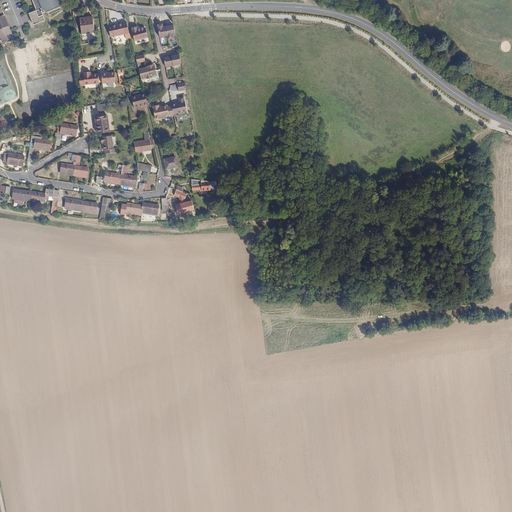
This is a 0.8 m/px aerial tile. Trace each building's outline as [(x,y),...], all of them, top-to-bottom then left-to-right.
[(62,0),(33,0),(37,10),(29,14),(34,25),(45,20),(42,13),(46,12),(46,13),(62,6),(62,0)] [(0,4),(0,29),(9,25),(0,4)] [(93,17),(79,19),(81,33),(95,32),(93,17)] [(110,37),(125,34),(123,23),(112,26),(108,27),(110,37)] [(167,36),(166,27),(164,27),(164,24),(157,25),(160,38),(167,36)] [(14,39),(9,25),(0,29),(0,36),(3,43),(14,39)] [(167,36),(168,40),(174,39),(173,35),(175,34),(174,25),(166,27),(167,36)] [(148,38),(145,28),(137,30),(137,28),(132,29),(132,31),(135,41),(148,38)] [(165,67),(181,64),(179,54),(164,58),(165,67)] [(144,55),(135,56),(142,80),(157,77),(156,70),(154,70),(153,65),(148,66),(148,67),(141,69),(139,62),(145,61),(144,55)] [(79,76),(80,86),(85,86),(85,85),(99,83),(98,74),(91,75),(90,72),(87,72),(84,72),(84,75),(79,76)] [(116,82),(115,72),(101,74),(102,84),(116,82)] [(177,84),(179,91),(186,89),(185,83),(177,84)] [(144,107),(148,106),(145,94),(132,97),(134,108),(140,107),(144,106),(144,107)] [(176,104),(172,105),(172,106),(174,114),(178,113),(179,116),(187,115),(187,111),(185,102),(184,97),(179,98),(180,102),(178,102),(179,103),(176,104)] [(174,114),(172,106),(167,107),(167,105),(159,107),(159,105),(153,106),(155,119),(174,115),(174,114)] [(95,118),(98,134),(110,132),(107,116),(95,118)] [(77,127),(62,124),(61,133),(76,136),(77,127)] [(42,137),(32,135),(27,161),(32,162),(34,149),(50,151),(50,146),(49,146),(49,142),(41,140),(42,137)] [(106,154),(115,152),(114,148),(113,149),(111,136),(102,137),(102,138),(101,138),(101,143),(103,143),(104,150),(105,150),(106,154)] [(152,139),(134,141),(136,152),(143,151),(143,150),(152,149),(154,149),(152,139)] [(25,156),(4,153),(3,161),(8,162),(7,164),(23,166),(25,156)] [(75,164),(77,155),(73,155),(72,154),(69,153),(68,157),(72,157),(71,161),(73,162),(73,164),(74,164),(74,166),(62,164),(61,166),(60,173),(73,175),(75,166),(75,164)] [(178,167),(175,157),(164,160),(166,169),(178,167)] [(138,170),(150,173),(152,167),(137,163),(138,170)] [(127,174),(127,165),(119,164),(118,173),(127,174)] [(75,166),(73,175),(87,178),(88,168),(75,166)] [(120,184),(121,175),(106,172),(104,182),(120,184)] [(137,177),(121,175),(120,184),(136,187),(137,177)] [(210,181),(191,179),(192,191),(201,190),(205,190),(205,194),(209,194),(209,190),(211,190),(210,181)] [(29,195),(30,191),(14,189),(12,199),(31,202),(32,195),(29,195)] [(45,194),(30,191),(29,195),(32,195),(31,202),(44,204),(44,199),(49,200),(50,194),(55,195),(55,190),(46,189),(45,194)] [(81,206),(82,201),(66,199),(65,209),(84,212),(85,206),(81,206)] [(98,203),(82,201),(81,206),(85,206),(84,212),(96,214),(98,203)] [(126,213),(142,215),(142,213),(143,205),(127,203),(127,205),(122,204),(120,214),(125,215),(126,213)] [(157,205),(143,203),(143,205),(142,213),(158,215),(158,211),(157,210),(157,205)]
